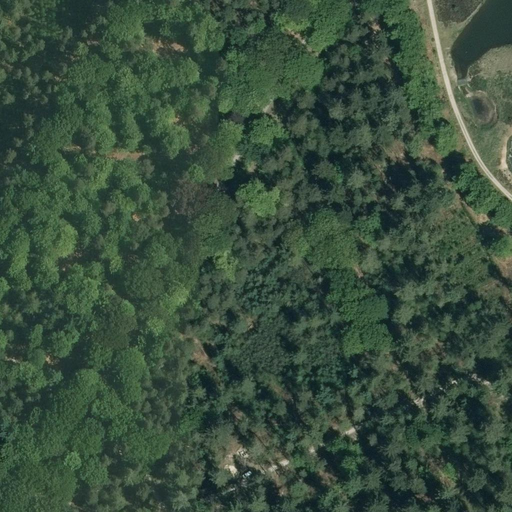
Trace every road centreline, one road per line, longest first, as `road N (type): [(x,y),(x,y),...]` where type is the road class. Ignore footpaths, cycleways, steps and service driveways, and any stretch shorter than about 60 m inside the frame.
road 1 (track): [(167,511),(463,376),(489,400),(511,401)]
road 2 (track): [(425,0),(447,99),(511,201)]
road 3 (track): [(92,403),(120,422),(161,511)]
